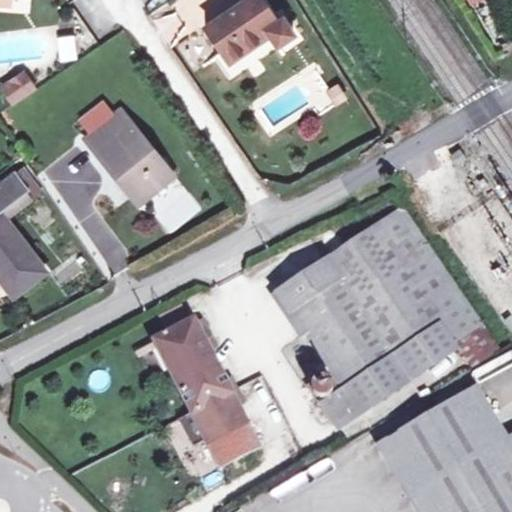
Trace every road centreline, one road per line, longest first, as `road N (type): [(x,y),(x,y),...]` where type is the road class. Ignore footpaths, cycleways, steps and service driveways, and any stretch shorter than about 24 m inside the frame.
road 1 (residential): [(0,369),(273,221)]
road 2 (residential): [(273,221),(511,91)]
road 3 (residential): [(125,1),(273,221)]
